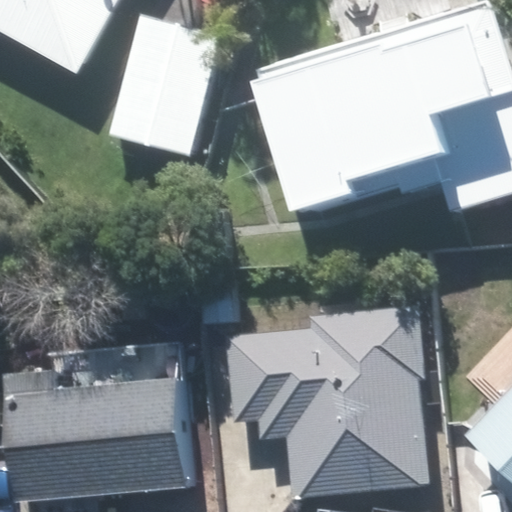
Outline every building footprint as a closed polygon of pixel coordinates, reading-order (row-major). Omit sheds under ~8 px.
[(0,0),(0,28),(93,81),(138,0),(0,0)] [(511,34),(505,10),(274,80),(318,222),(382,203),(384,210),(456,189),(464,215),(511,199),(511,34)] [(152,21),(123,139),(202,160),(233,40),(152,21)] [(86,190),(62,214),(81,233),(105,210),(86,190)] [(242,286),(210,289),(213,329),(245,326),(242,286)] [(431,386),(438,384),(432,312),(323,320),(323,334),(237,341),(244,424),(269,421),(271,442),(300,440),(305,502),(439,491),(431,386)] [(511,405),(480,438),(511,468),(511,405)] [(21,455),(0,458),(2,483),(24,481),(21,455)] [(141,511),(125,481),(69,511),(141,511)]
